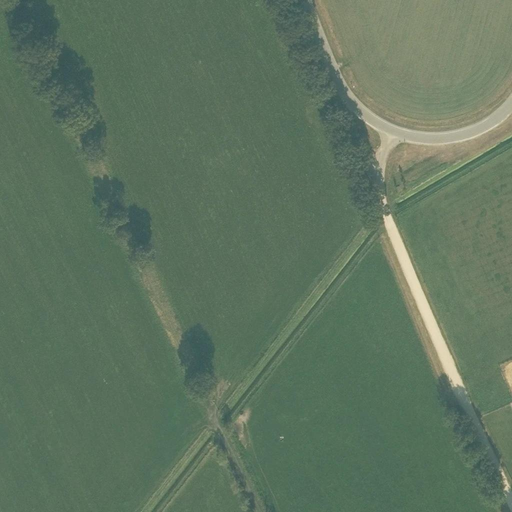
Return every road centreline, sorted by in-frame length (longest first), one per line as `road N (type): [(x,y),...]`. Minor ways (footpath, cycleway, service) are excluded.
road 1 (track): [(382,205),(511,501)]
road 2 (unclassified): [(393,132),(344,93),(304,0)]
road 3 (unclassified): [(511,104),(461,136),(393,132)]
